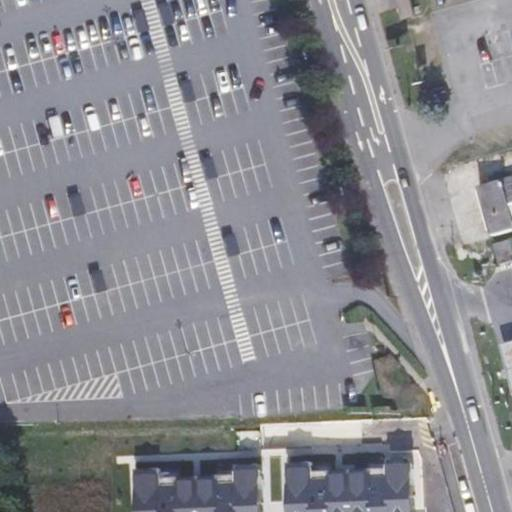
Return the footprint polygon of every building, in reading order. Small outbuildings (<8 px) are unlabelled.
[(413,0),(397,0),(403,21),(417,16),(413,0)] [(511,182),(475,192),(488,240),(511,233),(511,182)] [(495,269),(511,264),(511,259),(508,246),(490,251),(495,269)] [(511,338),(502,341),(511,379),(511,338)] [(312,464),(287,466),(289,511),(415,511),(413,459),(388,460),(389,464),(389,474),(370,475),(371,487),(350,488),(349,477),(313,479),(312,468),(312,464)] [(389,464),(312,468),(313,479),(349,477),(350,488),(371,487),(370,475),(389,474),(389,464)] [(159,472),(135,473),(137,511),(262,511),(260,467),(236,469),(236,472),(236,483),(200,485),(201,496),(180,497),(179,485),(160,486),(160,475),(159,472)] [(236,472),(160,475),(160,486),(179,485),(180,497),(201,496),(200,485),(236,483),(236,472)]
